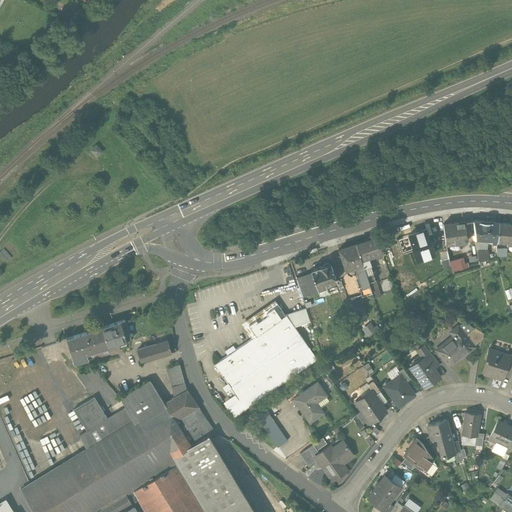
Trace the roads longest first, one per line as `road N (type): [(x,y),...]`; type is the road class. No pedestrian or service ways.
road 1 (primary): [(511,71),(167,223)]
road 2 (residential): [(511,206),(435,206),(230,261),(190,257)]
road 3 (residential): [(335,509),(202,401),(175,304),(190,257)]
road 4 (track): [(219,169),(511,42)]
road 5 (residential): [(335,509),(429,400),(469,393),(511,406)]
road 6 (primary): [(167,223),(0,311)]
